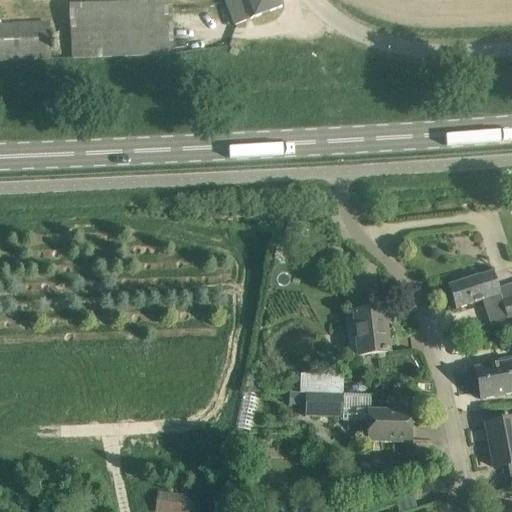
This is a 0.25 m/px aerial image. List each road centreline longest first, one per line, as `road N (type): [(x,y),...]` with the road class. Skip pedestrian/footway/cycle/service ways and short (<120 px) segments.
road 1 (primary): [(0,157),(511,128)]
road 2 (residential): [(466,511),(440,373),(411,285),(352,230),(346,207)]
road 3 (unclassified): [(312,0),(319,12),(376,42),(418,51),(511,47)]
